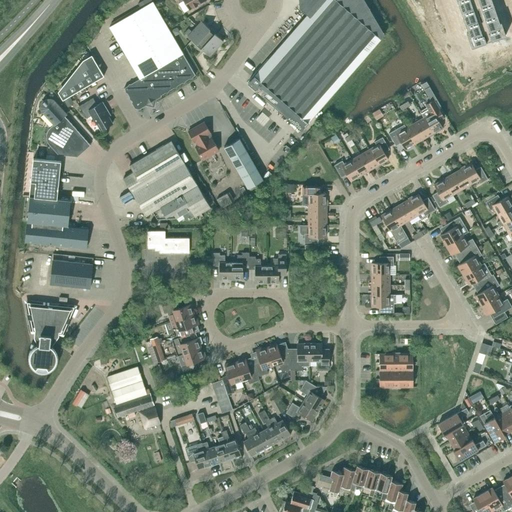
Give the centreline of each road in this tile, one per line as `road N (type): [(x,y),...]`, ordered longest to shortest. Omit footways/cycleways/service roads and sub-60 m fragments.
road 1 (unclassified): [(34,422),(124,285),(101,194),(106,160),(208,93),(249,44)]
road 2 (residential): [(511,161),(493,133),(482,131),(357,204),(349,222),(348,328)]
road 3 (residential): [(348,328),(444,327),(465,318),(424,245)]
road 4 (residential): [(292,329),(227,345),(209,326),(209,305),(218,297),(281,300)]
road 5 (unclassified): [(133,511),(34,422)]
road 6 (residential): [(434,501),(405,451),(347,418)]
